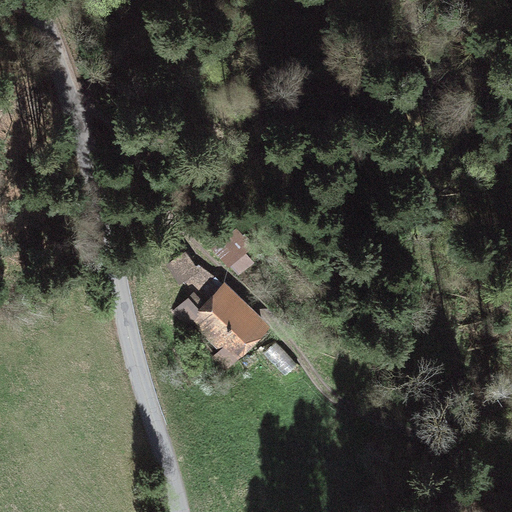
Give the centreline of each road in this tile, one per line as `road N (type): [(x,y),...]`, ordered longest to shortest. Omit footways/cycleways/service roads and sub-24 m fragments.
road 1 (track): [(67,93),(309,364),(473,469),(511,484)]
road 2 (unclassified): [(34,0),(67,93),(180,511)]
